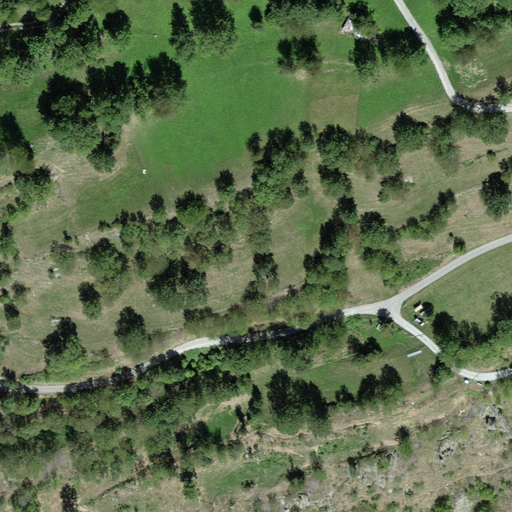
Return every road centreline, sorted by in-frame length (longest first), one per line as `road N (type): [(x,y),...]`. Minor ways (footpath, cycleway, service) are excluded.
road 1 (unclassified): [(0,384),(104,384),(191,344),(384,306),(511,237)]
road 2 (unclassified): [(511,106),(476,107),(456,98),(398,0)]
road 3 (track): [(384,306),(466,374),(511,371)]
